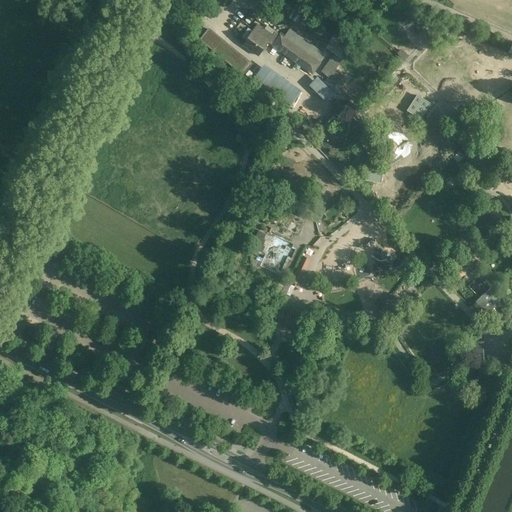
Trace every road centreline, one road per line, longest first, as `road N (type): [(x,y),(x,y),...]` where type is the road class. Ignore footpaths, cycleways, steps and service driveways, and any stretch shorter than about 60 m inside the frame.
road 1 (primary): [(333,511),(0,345)]
road 2 (track): [(130,3),(0,276)]
